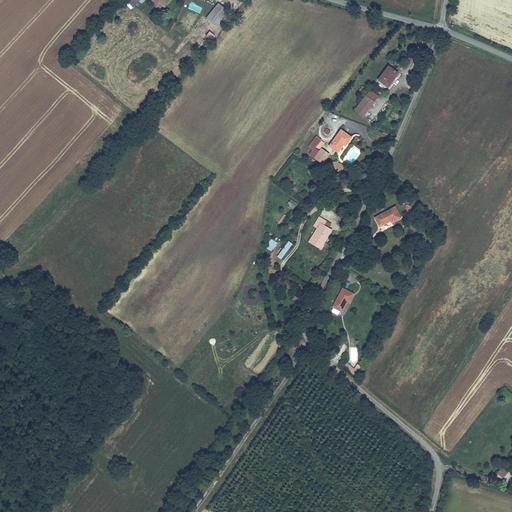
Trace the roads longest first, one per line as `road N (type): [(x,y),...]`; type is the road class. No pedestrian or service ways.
road 1 (residential): [(308,336),(320,286),(402,125),(440,28)]
road 2 (residential): [(430,511),(432,453),(308,336)]
road 3 (residential): [(308,336),(190,511)]
